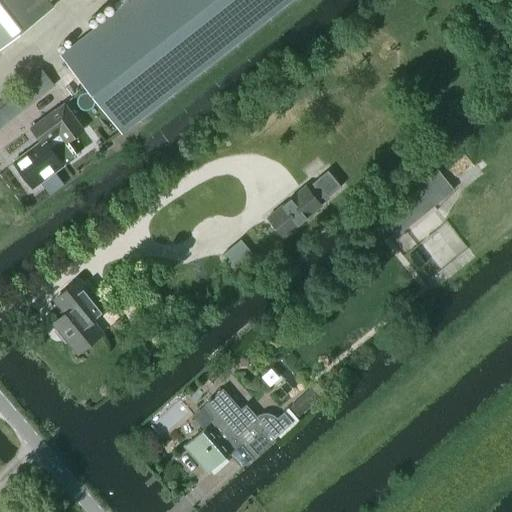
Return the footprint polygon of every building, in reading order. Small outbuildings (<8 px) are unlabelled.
[(0,0),(0,39),(17,26),(47,3),(44,0),(0,0)] [(129,0),(61,54),(122,132),(293,0),(129,0)] [(83,130),(64,104),(47,116),(47,115),(30,128),(43,145),(59,133),(66,142),(83,130)] [(305,185),(266,217),(282,238),(322,206),(317,200),(322,196),(324,199),(340,186),(327,170),(311,183),(313,186),(309,190),(305,185)] [(393,239),(453,191),(437,170),(416,186),(421,192),(381,223),(393,239)] [(78,279),(53,299),(65,314),(54,323),(59,329),(56,332),(64,343),(68,340),(78,353),(102,334),(92,322),(105,313),(78,279)] [(299,417),(318,399),(309,389),(289,407),(299,417)] [(240,410),(223,390),(213,399),(211,397),(208,400),(210,401),(205,405),(217,418),(185,446),(208,473),(240,444),(252,458),(275,438),(274,437),(291,422),(283,413),(276,419),(275,418),(274,417),(273,416),(271,415),(268,414),(264,414),(261,414),(260,414),(258,416),(257,416),(257,417),(246,404),(240,410)]
